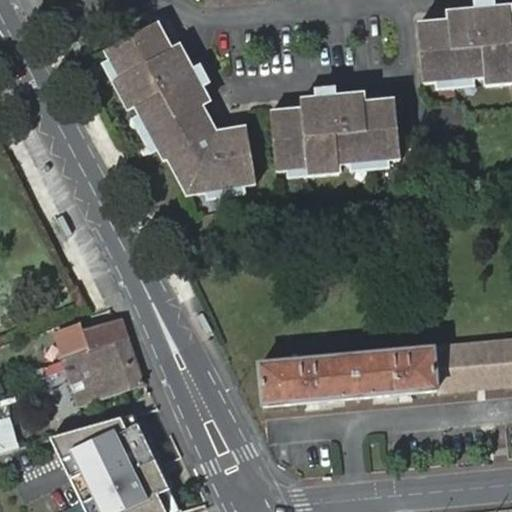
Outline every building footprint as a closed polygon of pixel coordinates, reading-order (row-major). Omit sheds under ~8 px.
[(492,19),(511,17),(511,8),(491,11),(492,19)] [(511,17),(492,19),(491,11),(459,13),(461,22),(430,25),(434,84),(496,79),(497,87),(511,85),(511,17)] [(229,132),(214,104),(199,78),(208,74),(193,46),(185,51),(170,23),(169,23),(117,50),(131,76),(125,80),(140,110),(147,106),(175,160),(179,157),(198,194),(269,184),(259,128),(229,132)] [(199,78),(214,104),(222,101),(208,74),(199,78)] [(345,107),(314,110),(284,113),(289,171),(318,168),(320,176),(351,173),(350,165),(412,160),(405,101),(376,104),(375,95),(344,98),(345,107)] [(313,100),(314,110),(345,107),(344,98),(313,100)] [(74,232),(65,216),(57,221),(67,236),(74,232)] [(198,318),(207,334),(215,330),(205,314),(198,318)] [(60,362),(127,339),(120,321),(55,343),(58,350),(49,353),(53,364),(60,362)] [(136,365),(127,339),(60,362),(68,387),(98,377),(98,379),(136,365)] [(511,343),(502,344),(507,386),(511,385),(511,343)] [(502,344),(474,346),(478,388),(507,386),(502,344)] [(478,388),(474,346),(259,366),(263,408),(478,388)] [(98,377),(68,387),(75,408),(143,386),(136,365),(98,379),(98,377)] [(0,422),(11,419),(8,411),(0,414),(0,422)] [(133,416),(49,440),(82,511),(164,511),(162,508),(174,503),(133,416)] [(0,454),(19,448),(11,419),(0,422),(0,454)]
